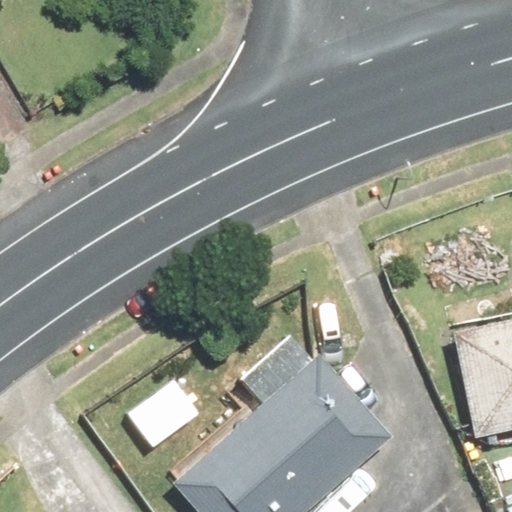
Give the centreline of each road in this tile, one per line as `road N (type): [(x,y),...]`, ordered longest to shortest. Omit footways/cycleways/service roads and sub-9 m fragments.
road 1 (tertiary): [(0,317),(179,198),(368,104)]
road 2 (tertiary): [(368,104),(511,43)]
